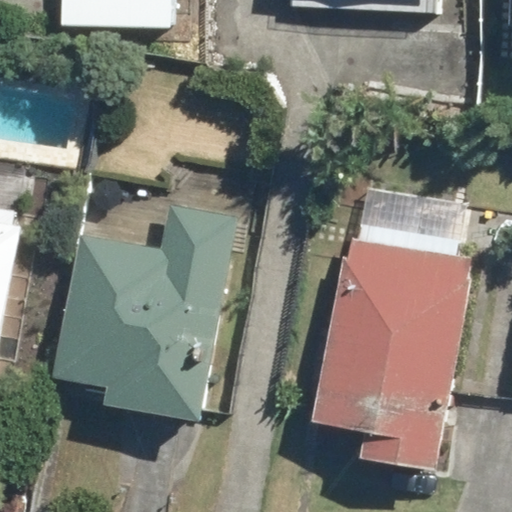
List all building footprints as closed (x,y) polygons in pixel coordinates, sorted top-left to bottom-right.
[(68,0),(67,25),(180,28),(180,0),(68,0)] [(446,14),(446,0),(292,0),(292,3),(446,14)] [(211,424),(245,220),(184,210),(178,249),(83,234),(60,378),(115,387),(111,408),(211,424)] [(0,370),(4,371),(28,226),(0,221),(0,370)] [(444,470),(478,259),(354,239),(324,424),(372,431),(367,458),(444,470)]
